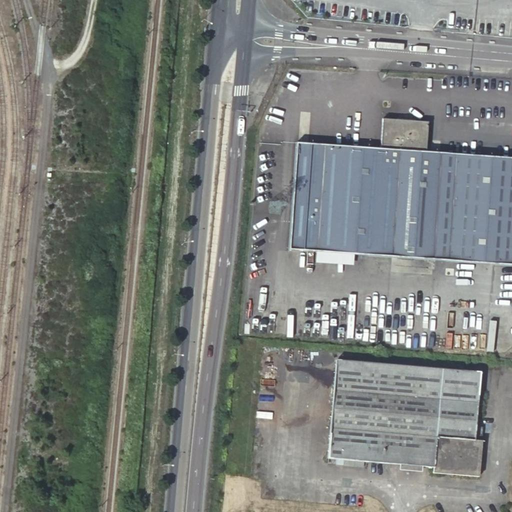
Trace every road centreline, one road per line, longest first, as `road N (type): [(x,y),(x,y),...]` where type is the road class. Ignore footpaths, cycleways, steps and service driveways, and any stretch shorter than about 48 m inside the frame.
road 1 (primary): [(216,53),(175,511)]
road 2 (primary): [(195,511),(242,66)]
road 3 (residential): [(358,43),(511,57)]
